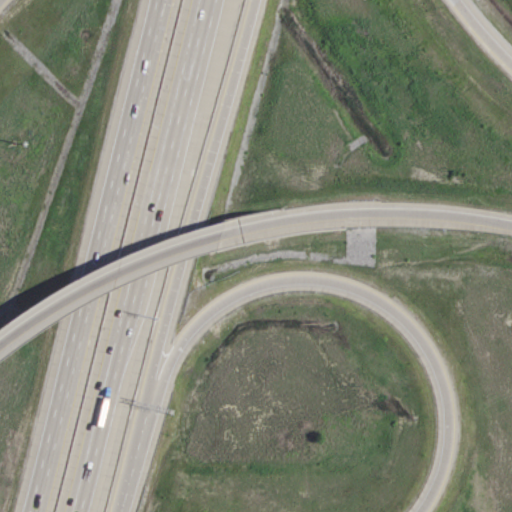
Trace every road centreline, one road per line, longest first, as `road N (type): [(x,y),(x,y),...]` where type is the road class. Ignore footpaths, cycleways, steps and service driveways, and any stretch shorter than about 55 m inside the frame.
road 1 (motorway): [(130,473),(169,366),(193,327),(249,287),(290,277),(360,288),(405,317),(441,371),(448,449)]
road 2 (motorway): [(165,0),(35,511)]
road 3 (motorway): [(81,511),(211,0)]
road 4 (motorway): [(130,473),(255,0)]
road 5 (motorway): [(223,231),(120,267),(0,339)]
road 6 (motorway): [(511,221),(351,212)]
road 7 (motorway): [(351,212),(223,231)]
